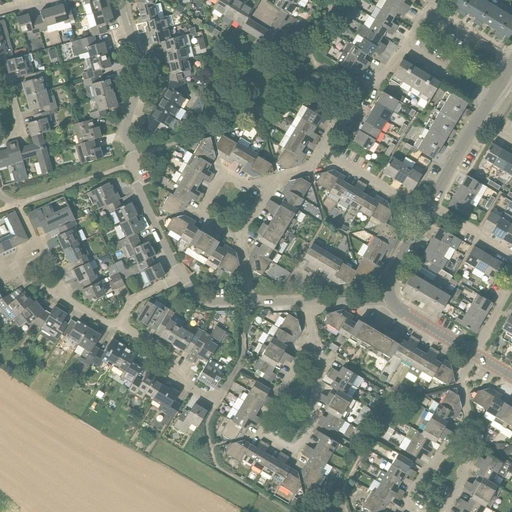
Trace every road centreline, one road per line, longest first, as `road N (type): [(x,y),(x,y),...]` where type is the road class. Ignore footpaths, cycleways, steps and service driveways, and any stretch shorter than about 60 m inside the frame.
road 1 (residential): [(180,276),(132,176),(122,130),(141,78),(122,0)]
road 2 (residential): [(312,340),(321,373),(311,424),(297,448),(263,432),(282,391)]
road 3 (residential): [(333,160),(329,150),(365,91),(381,82),(417,19),(433,16)]
road 4 (residential): [(246,241),(209,217),(204,205),(216,178),(228,174),(268,194)]
road 5 (residential): [(214,404),(163,377),(152,352),(118,335)]
